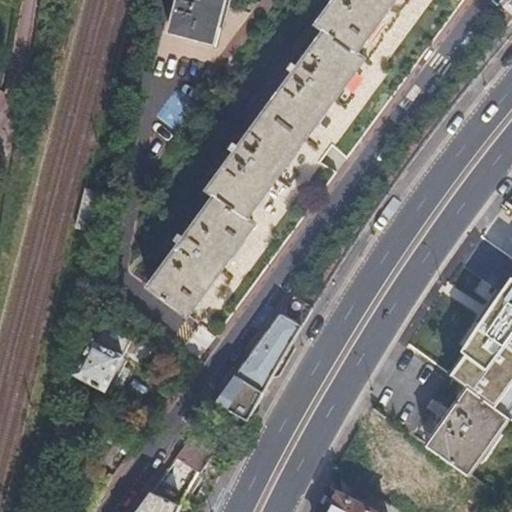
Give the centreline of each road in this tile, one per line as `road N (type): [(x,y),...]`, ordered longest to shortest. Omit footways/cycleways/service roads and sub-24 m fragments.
road 1 (residential): [(106,511),(485,0)]
road 2 (primary): [(511,88),(442,174),(335,332),(239,511)]
road 3 (primary): [(278,511),(369,347),(511,144)]
